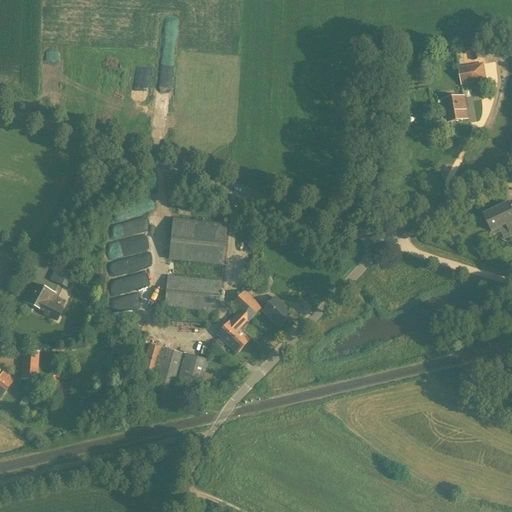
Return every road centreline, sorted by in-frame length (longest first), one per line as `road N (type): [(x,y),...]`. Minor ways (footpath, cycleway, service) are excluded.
road 1 (unclassified): [(386,242),(0,113)]
road 2 (unclassified): [(174,511),(221,416),(386,242)]
road 3 (unknown): [(83,140),(0,302)]
road 4 (unclassified): [(386,242),(511,178)]
road 5 (track): [(511,283),(386,242)]
